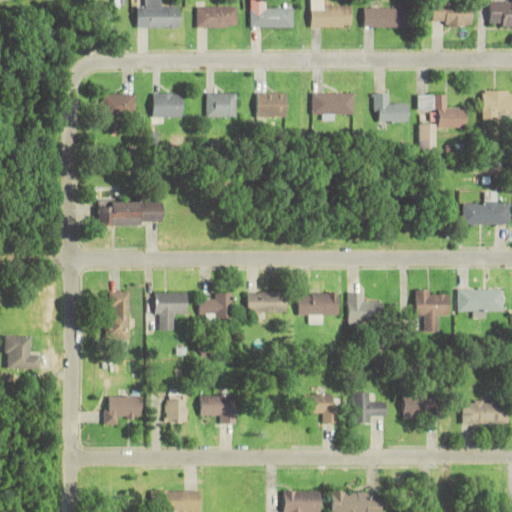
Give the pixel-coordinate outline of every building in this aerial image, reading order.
[(178,27),(178,7),(160,7),(160,0),(145,0),(145,7),(136,7),(136,27),(178,27)] [(323,7),(322,0),(309,0),(310,27),(350,27),(350,7),(323,7)] [(511,5),(511,6),(511,2),(487,1),(487,26),(511,26),(511,5)] [(292,27),(292,6),(249,7),(249,27),(292,27)] [(470,25),(470,6),(429,6),(430,25),(470,25)] [(195,27),(236,27),(236,7),(195,7),(195,27)] [(362,27),(405,27),(405,7),(362,7),(362,27)] [(511,90),(481,91),(481,115),(511,115),(511,90)] [(153,117),(182,117),(182,93),(153,93),(153,117)] [(236,117),(236,93),(207,93),(207,117),(236,117)] [(285,116),(285,93),(256,93),(256,116),(285,116)] [(321,115),(321,119),(334,119),(334,115),(352,115),(352,93),(312,93),(312,115),(321,115)] [(136,94),(104,94),(104,119),(136,119),(136,94)] [(406,103),(386,103),(386,94),(373,94),(373,121),(406,121),(406,103)] [(436,126),(464,127),(464,106),(446,106),(446,94),(416,94),(416,111),(436,111),(436,126)] [(434,149),(434,124),(417,124),(417,149),(434,149)] [(408,192),(383,192),(383,206),(408,206),(408,192)] [(162,201),(98,201),(98,226),(143,226),(143,222),(162,222),(162,201)] [(509,224),(509,202),(461,202),(461,224),(509,224)] [(503,289),(456,289),(456,311),(474,311),(474,316),(486,316),(486,310),(503,310),(503,289)] [(414,316),(424,316),(424,330),(437,330),(437,316),(447,316),(447,290),(414,290),(414,316)] [(128,291),(106,291),(106,339),(128,339),(128,291)] [(155,329),(175,329),(175,313),(188,313),(188,292),(155,292),(155,329)] [(248,311),(285,311),(285,292),(248,292),(248,311)] [(233,323),(233,293),(213,293),(213,300),(200,300),(200,314),(208,314),(208,323),(233,323)] [(309,314),(309,323),(322,323),(322,314),(337,314),(337,293),(298,293),(298,314),(309,314)] [(348,293),(348,324),(381,324),(381,302),(362,302),(362,293),(348,293)] [(38,368),(38,355),(29,355),(29,335),(2,335),(2,368),(38,368)] [(353,423),(375,423),(375,417),(384,417),(384,402),(370,402),(370,392),(353,392),(353,423)] [(334,393),(304,393),(304,412),(321,412),(321,422),(334,422),(334,393)] [(235,395),(200,395),(200,414),(220,414),(220,423),(235,423),(235,395)] [(141,396),(106,396),(106,423),(117,423),(117,416),(141,416),(141,396)] [(166,421),(186,421),(186,396),(166,396),(166,421)] [(439,418),(439,398),(403,398),(403,418),(439,418)] [(508,402),(461,402),(461,423),(508,423),(508,402)] [(396,511),(432,511),(432,489),(418,490),(419,508),(409,508),(408,494),(396,494),(396,511)] [(200,511),(200,490),(153,490),(153,511),(200,511)] [(319,511),(319,491),(284,491),(283,511),(319,511)] [(331,511),(377,511),(378,494),(332,494),(331,511)]
